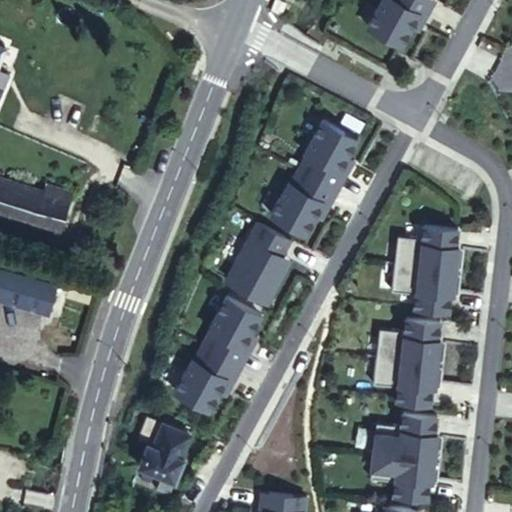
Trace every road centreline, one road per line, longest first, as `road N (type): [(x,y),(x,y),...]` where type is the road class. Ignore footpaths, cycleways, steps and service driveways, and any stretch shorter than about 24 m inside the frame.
road 1 (tertiary): [(232,28),(112,325),(66,511)]
road 2 (residential): [(199,511),(414,119)]
road 3 (residential): [(474,511),(508,204),(492,163),(414,119)]
road 4 (residential): [(414,119),(232,28)]
road 5 (residential): [(414,119),(479,0)]
